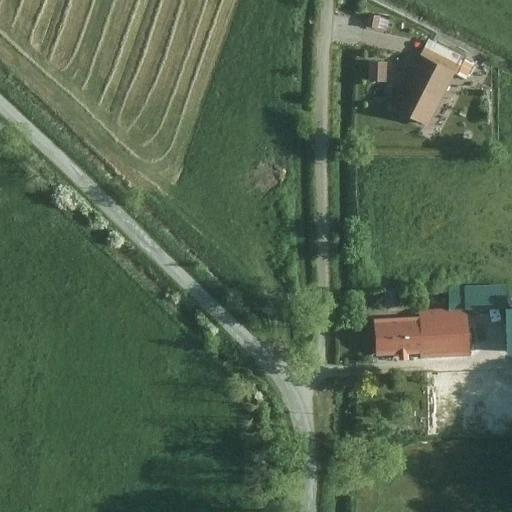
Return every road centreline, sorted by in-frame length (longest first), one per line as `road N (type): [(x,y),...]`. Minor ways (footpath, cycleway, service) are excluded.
road 1 (unclassified): [(317,393),(0,101)]
road 2 (unclassified): [(317,393),(332,0)]
